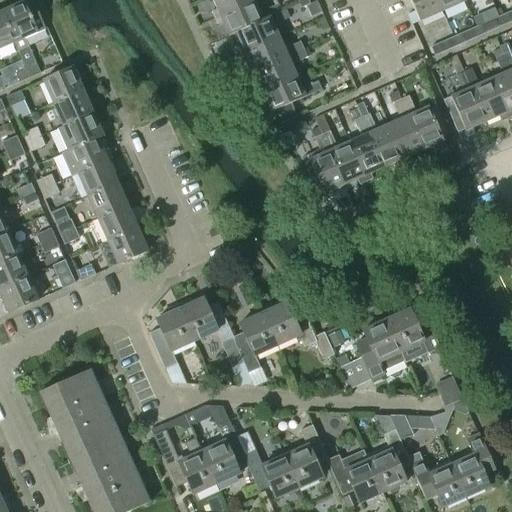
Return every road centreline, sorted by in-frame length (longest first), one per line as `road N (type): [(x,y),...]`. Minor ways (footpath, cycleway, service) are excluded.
road 1 (residential): [(431,405),(167,398),(125,302)]
road 2 (residential): [(125,302),(188,255),(130,136)]
road 3 (residential): [(0,355),(125,302)]
road 4 (residential): [(51,511),(0,394)]
